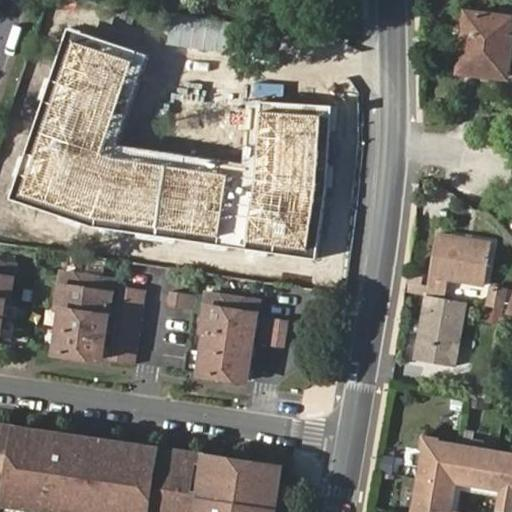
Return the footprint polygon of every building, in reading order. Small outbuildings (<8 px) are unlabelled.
[(459,70),(506,75),(511,31),(511,17),(466,12),(459,70)] [(147,54),(70,29),(13,198),(99,228),(317,258),(329,189),(333,105),(250,99),(244,161),(118,145),(147,54)] [(438,235),(428,297),(446,299),(449,281),(486,287),(493,245),(438,235)] [(0,322),(4,299),(8,300),(13,264),(0,261),(0,322)] [(101,357),(113,278),(62,271),(56,307),(61,308),(54,351),(101,357)] [(135,363),(146,289),(120,285),(109,359),(135,363)] [(503,321),(508,288),(491,285),(486,318),(503,321)] [(195,296),(172,293),(170,307),(193,310),(195,296)] [(198,372),(246,379),(258,300),(206,293),(201,329),(204,330),(198,372)] [(428,297),(417,361),(456,368),(468,303),(446,299),(428,297)] [(285,346),(289,319),(262,315),(258,342),(285,346)] [(67,511),(172,511),(184,451),(0,423),(0,476),(10,478),(6,503),(67,511)] [(419,463),(414,491),(412,503),(411,510),(421,511),(420,511),(450,511),(456,478),(502,487),(501,494),(498,507),(511,509),(511,449),(484,443),(472,441),(440,435),(440,433),(423,430),(420,444),(422,445),(422,449),(419,463)] [(473,435),(472,441),(484,443),(486,437),(473,435)] [(411,461),(419,463),(422,449),(413,448),(411,461)] [(275,511),(283,466),(281,466),(184,451),(172,511),(275,511)] [(464,487),(501,494),(502,487),(456,478),(450,511),(475,511),(460,508),(464,487)] [(412,503),(414,491),(406,489),(403,502),(412,503)]
